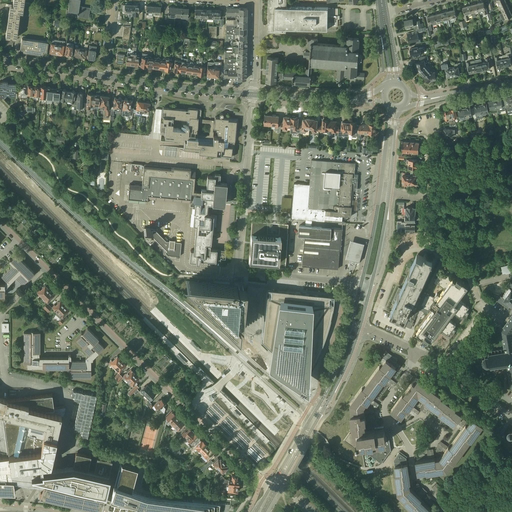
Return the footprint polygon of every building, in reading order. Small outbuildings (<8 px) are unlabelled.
[(9,10),(6,36),(16,38),(20,12),(24,13),(23,16),(30,17),(32,4),(25,3),(25,6),(23,6),(24,0),(13,0),(12,10),(9,10)] [(67,9),(66,15),(89,18),(90,11),(90,8),(79,6),(80,0),(69,0),(68,9),(67,9)] [(287,7),(286,0),(268,0),(268,31),(286,32),(286,28),(328,29),(328,28),(330,28),(330,26),(338,27),(338,19),(340,19),(340,15),(338,15),(338,8),(328,8),(328,7),(287,7)] [(483,2),(477,3),(479,14),(483,12),(484,14),(488,13),(486,6),(485,7),(483,2)] [(131,14),(132,12),(132,5),(129,4),(129,3),(125,3),(125,4),(121,4),(121,8),(122,8),(122,12),(129,12),(129,16),(131,16),(131,14)] [(473,4),(470,5),(472,15),(473,17),(476,16),(475,15),(479,14),(477,3),(476,4),(476,3),(473,4)] [(508,6),(507,3),(499,6),(502,12),(510,9),(509,8),(510,8),(509,5),(508,6)] [(139,5),(132,5),(132,12),(131,14),(138,15),(138,13),(140,13),(140,9),(139,9),(139,5)] [(468,16),(472,15),(470,5),(463,7),(464,12),(463,12),(465,20),(469,19),(468,16)] [(166,15),(165,19),(175,20),(175,16),(175,7),(169,7),(168,15),(166,15)] [(181,20),(187,20),(187,19),(191,19),(191,15),(188,15),(188,8),(182,8),(181,16),(181,20)] [(455,9),(448,11),(450,18),(454,17),(455,20),(458,19),(457,14),(456,14),(455,9)] [(511,14),(510,9),(502,12),(500,13),(503,21),(508,18),(507,18),(511,15),(511,14)] [(452,24),(450,18),(448,11),(444,12),(444,11),(441,12),(441,13),(443,20),(447,19),(448,25),(452,24)] [(440,21),(443,20),(441,13),(441,12),(438,13),(438,14),(435,14),(437,24),(441,23),(440,21)] [(430,24),(429,24),(430,30),(434,29),(433,25),(437,24),(435,14),(428,16),(430,24)] [(405,21),(405,25),(405,27),(406,27),(406,28),(417,26),(416,22),(416,19),(405,21)] [(409,42),(414,41),(415,43),(421,42),(420,39),(419,40),(417,32),(425,31),(425,27),(414,30),(414,32),(407,34),(409,42)] [(318,38),(312,38),(311,47),(308,47),(307,51),(304,51),(304,57),(307,57),(306,65),(306,73),(278,71),(279,58),(267,57),(265,81),(278,82),(278,78),(283,79),(294,80),(294,83),(311,85),(312,64),(338,66),(337,80),(337,81),(338,81),(338,80),(339,80),(339,82),(342,82),(342,81),(343,81),(344,81),(344,80),(344,77),(364,79),(365,73),(357,72),(357,64),(358,64),(358,60),(360,61),(362,59),(363,56),(361,54),(359,54),(359,50),(358,50),(359,38),(348,37),(348,41),(342,41),(341,45),(318,43),(318,38)] [(266,39),(266,45),(277,45),(277,37),(272,37),(272,39),(266,39)] [(48,42),(22,38),(20,48),(26,49),(26,52),(43,54),(43,51),(47,52),(48,42)] [(52,39),(50,52),(57,53),(58,40),(52,39)] [(63,54),(65,41),(58,40),(57,53),(63,54)] [(74,44),(67,43),(67,44),(65,55),(72,56),(74,45),(73,45),(74,44)] [(415,46),(413,47),(413,48),(410,48),(411,51),(410,51),(410,55),(412,55),(423,53),(422,49),(425,48),(424,43),(415,45),(415,46)] [(81,48),(80,56),(80,57),(84,57),(84,56),(86,57),(88,45),(85,44),(84,48),(81,48)] [(88,58),(95,59),(97,46),(90,45),(88,58)] [(128,49),(118,47),(117,53),(116,53),(116,55),(117,55),(116,62),(116,63),(119,64),(119,63),(123,63),(126,63),(127,51),(128,49)] [(129,64),(132,65),(133,53),(134,50),(132,50),(131,49),(131,52),(127,51),(126,63),(126,64),(127,65),(128,65),(129,64)] [(511,59),(511,54),(510,54),(510,53),(510,52),(507,53),(506,53),(505,54),(503,55),(505,66),(511,65),(511,59)] [(419,71),(426,65),(429,63),(426,61),(428,59),(427,55),(419,57),(419,60),(420,60),(421,61),(416,62),(417,68),(416,69),(419,71)] [(495,57),(496,62),(497,62),(498,67),(505,66),(503,55),(495,57)] [(181,58),(181,61),(179,72),(182,72),(182,73),(184,73),(185,72),(185,73),(187,63),(187,59),(181,58)] [(482,63),(483,70),(490,69),(489,63),(490,63),(489,58),(485,59),(486,62),(482,63)] [(474,61),(475,64),(476,71),(477,71),(477,72),(480,71),(483,70),(482,63),(481,60),(474,61)] [(469,73),(476,71),(475,64),(474,61),(467,62),(468,67),(469,73)] [(429,63),(426,65),(419,71),(421,73),(421,74),(423,76),(424,76),(431,70),(433,68),(438,64),(436,62),(432,65),(433,66),(430,69),(428,67),(429,67),(428,66),(431,64),(430,62),(429,63)] [(454,77),(454,76),(452,68),(449,69),(448,63),(442,64),(443,71),(446,71),(447,77),(450,77),(451,78),(454,77)] [(462,68),(461,63),(455,64),(455,67),(452,68),(454,76),(454,77),(457,77),(457,76),(460,75),(459,68),(462,68)] [(438,70),(435,71),(435,70),(433,68),(431,70),(424,76),(429,82),(431,80),(437,79),(436,77),(439,76),(438,70)] [(224,70),(224,77),(228,77),(234,78),(234,80),(244,80),(246,79),(246,70),(224,70)] [(16,95),(16,83),(11,82),(11,81),(4,81),(4,82),(3,82),(1,83),(0,83),(0,96),(1,97),(6,93),(6,94),(11,94),(16,95)] [(67,90),(66,90),(66,89),(64,89),(63,90),(62,89),(60,89),(60,96),(61,96),(61,99),(67,100),(69,91),(67,90)] [(73,90),(72,91),(71,91),(69,91),(67,100),(73,101),(72,104),(76,105),(77,103),(77,92),(75,92),(75,90),(73,90)] [(77,92),(77,103),(76,105),(76,107),(85,108),(86,94),(84,94),(84,93),(77,92)] [(86,102),(86,108),(87,108),(87,109),(92,109),(92,108),(93,108),(94,94),(93,93),(91,93),(90,94),(88,93),(87,102),(86,102)] [(104,95),(102,94),(102,95),(101,95),(100,110),(104,110),(103,119),(110,119),(111,116),(111,109),(108,109),(109,97),(105,96),(104,95)] [(114,116),(113,116),(113,110),(120,111),(122,99),(121,98),(121,97),(119,97),(118,98),(115,97),(113,109),(111,109),(111,116),(110,119),(113,119),(114,116)] [(501,98),(500,98),(500,97),(498,98),(497,98),(498,99),(495,100),(497,109),(497,111),(498,113),(501,113),(500,107),(503,106),(504,110),(506,109),(504,100),(502,101),(501,98)] [(129,115),(132,115),(134,108),(130,107),(131,100),(128,100),(127,98),(126,98),(124,99),(123,108),(126,109),(125,114),(126,114),(125,116),(129,116),(129,115)] [(497,111),(497,109),(495,100),(492,100),(491,99),(490,99),(489,100),(489,101),(491,113),(497,111)] [(142,114),(142,113),(144,102),(141,101),(140,101),(138,100),(138,101),(137,101),(135,113),(142,114)] [(146,102),(144,102),(142,113),(148,114),(150,103),(149,103),(149,102),(147,102),(146,102)] [(483,104),(481,104),(483,114),(486,114),(486,113),(489,112),(487,103),(486,104),(486,103),(485,103),(484,103),(483,104)] [(474,106),(475,108),(472,108),(474,121),(475,121),(475,119),(477,118),(476,115),(479,114),(479,115),(483,114),(481,104),(478,105),(477,104),(475,105),(475,106),(474,106)] [(467,107),(464,108),(466,118),(469,117),(469,116),(472,115),(470,107),(469,106),(467,106),(467,107)] [(463,118),(466,118),(464,108),(461,108),(460,108),(459,108),(458,109),(459,118),(463,117),(463,118)] [(162,109),(161,123),(189,126),(189,124),(210,126),(211,111),(191,109),(190,112),(162,109)] [(220,128),(217,160),(232,162),(235,130),(237,130),(239,114),(224,112),(223,128),(220,128)] [(273,115),(272,115),(272,124),(275,125),(275,130),(277,130),(277,132),(281,133),(281,128),(281,123),(278,123),(279,116),(276,115),(273,114),(273,115)] [(269,124),(272,124),(272,115),(265,115),(265,121),(264,121),(264,124),(265,124),(265,125),(269,125),(269,124)] [(287,127),(291,127),(292,117),(291,117),(291,116),(288,115),(288,116),(284,116),(284,123),(281,122),(281,123),(281,128),(287,129),(287,127)] [(292,117),(291,127),(294,127),(294,132),(300,133),(300,124),(298,124),(299,117),(296,117),(296,116),(292,116),(292,117)] [(306,128),(310,128),(311,118),(306,118),(306,119),(303,119),(303,124),(300,124),(300,133),(306,133),(306,128)] [(317,131),(319,131),(320,125),(317,125),(318,120),(314,119),(315,119),(311,118),(310,128),(310,130),(317,131)] [(323,119),(323,125),(320,125),(319,131),(322,131),(323,130),(325,130),(325,129),(329,129),(330,120),(329,120),(329,119),(327,119),(326,119),(323,119)] [(330,120),(329,129),(329,132),(332,132),(332,131),(335,131),(335,132),(339,133),(339,129),(339,127),(336,127),(337,120),(330,120)] [(342,130),(339,129),(339,133),(339,135),(342,135),(342,133),(345,133),(344,134),(349,135),(349,132),(350,121),(349,121),(349,122),(348,121),(346,121),(346,122),(342,121),(342,124),(341,129),(342,129),(342,130)] [(357,122),(350,121),(349,132),(353,132),(352,137),(356,137),(357,136),(358,136),(359,133),(359,125),(356,125),(357,122)] [(369,123),(366,122),(363,121),(362,122),(362,126),(359,125),(359,133),(358,136),(358,138),(359,139),(361,139),(362,138),(362,137),(361,136),(361,132),(365,133),(368,134),(368,133),(369,123)] [(369,122),(369,123),(368,133),(372,133),(372,134),(375,134),(375,137),(379,137),(379,130),(376,130),(377,123),(373,123),(373,122),(369,122)] [(458,128),(458,127),(460,127),(459,122),(449,125),(449,128),(444,128),(444,132),(443,133),(443,135),(444,135),(444,136),(452,136),(452,132),(455,132),(455,129),(458,128)] [(160,137),(158,152),(179,154),(179,156),(199,158),(200,144),(180,142),(180,139),(160,137)] [(407,140),(406,141),(403,141),(402,151),(410,152),(410,150),(411,140),(407,140)] [(410,150),(413,151),(413,154),(418,154),(419,142),(415,142),(415,141),(411,140),(410,150)] [(420,166),(420,163),(419,163),(419,159),(409,159),(409,160),(407,160),(407,163),(408,163),(408,168),(416,168),(416,167),(419,167),(419,166),(420,166)] [(343,216),(351,216),(353,190),(353,188),(352,188),(352,181),(353,174),(355,174),(356,163),(312,160),(310,184),(309,184),(295,183),(294,183),(291,219),(325,221),(325,220),(335,220),(342,221),(343,216)] [(206,213),(206,214),(204,214),(205,203),(207,203),(207,202),(209,202),(210,199),(208,199),(208,198),(215,198),(215,199),(225,200),(227,183),(220,182),(220,174),(215,173),(214,176),(207,175),(206,190),(201,189),(201,191),(194,191),(195,171),(190,170),(191,169),(144,165),(144,166),(143,166),(142,185),(129,184),(128,201),(147,203),(148,198),(151,198),(160,199),(168,200),(177,201),(185,202),(190,202),(190,206),(190,204),(194,205),(193,225),(196,225),(194,244),(199,245),(198,250),(190,250),(189,260),(191,261),(196,262),(200,263),(200,260),(220,262),(220,261),(221,258),(225,258),(227,242),(225,242),(224,250),(210,249),(211,233),(213,233),(214,227),(216,227),(217,215),(211,214),(211,213),(206,213)] [(420,181),(419,181),(419,177),(418,177),(418,174),(413,174),(413,170),(411,170),(410,175),(410,176),(410,185),(420,185),(420,181)] [(283,196),(281,211),(291,212),(292,197),(283,196)] [(405,217),(406,217),(406,222),(408,222),(408,224),(414,224),(414,221),(415,221),(415,220),(416,220),(416,217),(415,217),(415,215),(405,214),(405,217)] [(167,238),(167,241),(166,240),(158,232),(159,232),(156,229),(151,229),(145,223),(143,223),(143,221),(136,221),(136,224),(168,255),(180,256),(181,242),(175,241),(175,239),(167,238)] [(252,221),(248,265),(259,266),(260,260),(274,261),(274,267),(285,268),(289,224),(281,223),(280,236),(266,234),(267,222),(252,221)] [(397,224),(397,226),(397,232),(402,232),(402,228),(406,228),(406,232),(415,232),(415,224),(414,224),(408,224),(397,224)] [(300,225),(299,235),(305,236),(302,266),(339,269),(342,229),(300,225)] [(349,241),(345,259),(357,262),(362,244),(349,241)] [(397,315),(400,316),(406,319),(408,316),(412,318),(420,299),(416,297),(432,260),(433,257),(427,254),(426,257),(418,254),(402,288),(399,287),(392,303),(394,304),(391,312),(397,315)] [(1,276),(6,281),(9,284),(16,278),(23,284),(31,276),(34,273),(16,255),(11,259),(10,259),(9,260),(9,261),(12,263),(12,265),(1,276)] [(350,258),(349,269),(353,270),(360,261),(350,258)] [(511,273),(509,265),(501,267),(503,274),(505,273),(506,274),(511,273)] [(127,281),(130,277),(118,267),(115,271),(127,281)] [(454,327),(456,324),(448,318),(453,311),(461,317),(464,313),(467,315),(469,312),(467,310),(469,307),(458,299),(468,286),(458,277),(456,280),(445,271),(443,274),(441,273),(438,276),(440,278),(438,281),(446,287),(441,293),(438,291),(434,296),(426,293),(426,294),(421,306),(418,304),(416,309),(415,311),(412,318),(411,318),(410,321),(407,320),(406,323),(411,325),(419,309),(423,310),(424,308),(430,311),(432,307),(434,309),(417,332),(430,343),(440,329),(448,334),(451,331),(454,332),(456,329),(454,327)] [(0,295),(5,295),(5,288),(9,284),(6,281),(5,282),(0,282),(0,277),(0,295)] [(242,323),(246,287),(238,286),(238,288),(237,288),(237,286),(202,282),(195,281),(186,281),(194,289),(198,289),(197,291),(196,291),(238,333),(238,331),(239,323),(236,320),(236,317),(242,323)] [(511,282),(510,281),(507,286),(509,287),(502,297),(500,295),(497,300),(508,308),(511,304),(511,316),(502,331),(505,348),(492,350),(488,351),(487,350),(484,350),(483,352),(481,351),(479,353),(480,355),(478,356),(476,358),(478,360),(475,360),(476,366),(479,365),(478,367),(480,370),(482,369),(482,371),(485,372),(487,371),(488,373),(491,372),(492,371),(495,370),(495,367),(507,365),(511,386),(511,430),(510,430),(509,430),(509,431),(508,431),(508,432),(508,433),(508,434),(509,434),(509,435),(511,437),(511,282)] [(42,296),(51,288),(46,283),(38,291),(42,296)] [(51,288),(42,296),(43,296),(48,301),(56,294),(51,288)] [(266,289),(261,340),(267,346),(272,351),(270,363),(305,386),(307,388),(307,386),(307,372),(310,368),(313,364),(315,359),(317,355),(319,351),(321,346),(323,342),(325,337),(327,332),(328,326),(330,321),(331,316),(332,311),(333,305),(333,302),(334,296),(266,289)] [(58,311),(65,304),(61,299),(53,306),(58,311)] [(65,304),(58,311),(63,316),(71,309),(65,304)] [(405,320),(398,317),(396,322),(402,325),(405,320)] [(81,349),(88,356),(92,360),(96,356),(105,347),(98,339),(99,339),(87,327),(83,332),(81,332),(80,333),(81,334),(76,339),(75,339),(83,347),(81,349)] [(39,369),(39,356),(39,345),(40,332),(33,332),(33,331),(31,331),(31,332),(23,332),(22,364),(26,364),(26,369),(39,369)] [(396,367),(393,364),(397,359),(387,352),(383,357),(386,360),(381,367),(380,366),(374,374),(384,381),(385,382),(389,377),(396,367)] [(92,360),(88,356),(86,358),(86,361),(71,360),(71,355),(71,354),(69,354),(68,355),(68,356),(39,356),(39,369),(70,369),(70,378),(92,378),(92,360)] [(114,367),(122,359),(120,357),(119,357),(117,355),(112,360),(109,362),(114,367)] [(124,362),(122,359),(114,367),(119,372),(122,369),(121,369),(126,364),(124,362)] [(129,381),(136,373),(133,370),(133,371),(131,369),(126,374),(125,373),(123,375),(129,381)] [(139,376),(136,373),(129,381),(134,386),(127,393),(130,395),(133,392),(137,389),(139,387),(135,383),(140,378),(138,377),(139,376)] [(371,398),(384,381),(374,374),(363,389),(362,388),(350,404),(363,407),(366,403),(367,404),(371,398)] [(385,382),(393,388),(396,382),(389,377),(385,382)] [(412,383),(404,396),(403,395),(391,410),(395,412),(394,413),(398,415),(401,417),(407,410),(408,411),(412,405),(419,396),(419,380),(419,379),(417,377),(412,383)] [(419,380),(419,396),(426,401),(425,402),(426,402),(431,406),(440,412),(447,403),(440,397),(441,396),(419,380)] [(145,395),(152,388),(150,386),(149,387),(147,384),(145,386),(140,391),(142,393),(143,392),(145,395)] [(152,388),(145,395),(147,397),(147,398),(149,400),(154,395),(154,394),(155,393),(153,390),(152,388)] [(81,438),(87,439),(97,397),(73,392),(71,398),(74,399),(74,402),(80,403),(74,430),(83,432),(81,438)] [(36,485),(37,486),(37,485),(38,485),(39,485),(39,484),(44,485),(40,495),(101,511),(104,499),(102,499),(104,492),(105,492),(112,460),(98,457),(94,472),(88,471),(91,456),(76,452),(73,467),(49,470),(62,414),(54,412),(54,408),(55,408),(52,393),(7,399),(5,399),(4,399),(3,398),(1,397),(0,397),(0,450),(8,452),(9,454),(0,455),(0,491),(15,492),(14,481),(18,481),(18,482),(19,482),(19,483),(20,483),(21,483),(22,483),(22,482),(35,483),(35,484),(35,485),(36,485)] [(159,399),(154,405),(157,407),(158,406),(164,412),(165,408),(162,405),(165,403),(161,398),(160,400),(159,399)] [(367,404),(375,409),(379,404),(371,398),(367,404)] [(420,410),(425,413),(431,406),(426,402),(420,410)] [(440,412),(439,414),(440,414),(445,418),(455,425),(457,421),(457,422),(459,419),(459,420),(460,419),(459,419),(462,415),(454,409),(455,408),(447,403),(440,412)] [(353,433),(366,431),(364,422),(366,422),(365,415),(363,407),(350,404),(352,414),(351,414),(353,433)] [(408,411),(415,416),(419,411),(412,405),(408,411)] [(169,421),(176,414),(172,409),(167,414),(166,416),(168,418),(167,419),(169,421)] [(176,414),(169,421),(168,421),(170,423),(171,422),(173,425),(180,418),(176,414)] [(434,422),(439,426),(445,418),(440,414),(434,422)] [(184,423),(180,418),(173,425),(176,427),(175,428),(177,430),(184,423)] [(476,420),(476,421),(473,418),(467,426),(466,425),(462,430),(450,447),(460,455),(470,440),(471,441),(483,425),(479,423),(480,422),(476,420)] [(186,438),(193,430),(188,425),(182,432),(184,435),(184,436),(186,438)] [(375,429),(366,431),(353,433),(349,433),(344,440),(356,449),(359,448),(359,444),(367,443),(369,453),(381,462),(390,450),(390,446),(388,434),(385,434),(384,429),(375,430),(375,429)] [(198,435),(193,430),(186,438),(187,439),(188,439),(191,442),(198,435)] [(199,449),(206,443),(201,438),(193,445),(195,448),(196,447),(199,449)] [(171,440),(168,443),(174,449),(177,446),(171,440)] [(438,447),(444,452),(448,446),(442,441),(438,447)] [(206,443),(199,449),(198,450),(200,452),(201,451),(203,454),(210,447),(206,443)] [(460,455),(450,447),(448,446),(444,452),(445,452),(440,459),(447,470),(453,461),(454,462),(460,455)] [(215,452),(210,447),(203,454),(206,457),(205,457),(207,460),(215,452)] [(427,450),(428,459),(435,458),(433,449),(427,450)] [(394,460),(395,466),(407,464),(406,458),(399,452),(394,460)] [(112,495),(107,511),(231,511),(237,498),(149,488),(152,477),(148,476),(152,463),(122,456),(121,463),(119,467),(114,483),(111,494),(112,495)] [(216,469),(224,461),(220,458),(219,459),(218,457),(213,462),(210,460),(205,465),(201,469),(203,471),(210,464),(211,464),(213,466),(216,469)] [(447,470),(440,459),(435,459),(435,458),(428,459),(416,461),(417,465),(416,465),(417,468),(418,473),(427,472),(427,473),(447,470)] [(227,465),(224,461),(216,469),(219,472),(220,471),(222,472),(228,467),(226,466),(227,465)] [(409,476),(407,464),(395,466),(396,475),(395,475),(398,494),(410,488),(409,482),(410,482),(409,476)] [(232,475),(232,476),(232,478),(229,477),(229,479),(225,479),(223,477),(220,480),(222,482),(223,481),(226,483),(228,483),(239,485),(239,480),(237,480),(237,476),(232,475)] [(239,485),(228,483),(227,490),(237,492),(238,485),(239,485)] [(416,494),(410,488),(398,494),(405,501),(404,502),(411,509),(420,500),(421,498),(416,494)] [(432,511),(420,500),(411,509),(415,511),(432,511)]
